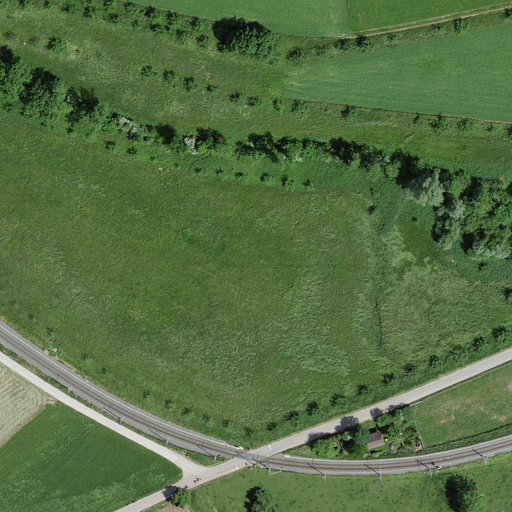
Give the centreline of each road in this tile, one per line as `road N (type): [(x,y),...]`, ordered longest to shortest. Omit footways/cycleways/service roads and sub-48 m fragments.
road 1 (unclassified): [(511,355),(126,511)]
road 2 (track): [(0,356),(201,478)]
